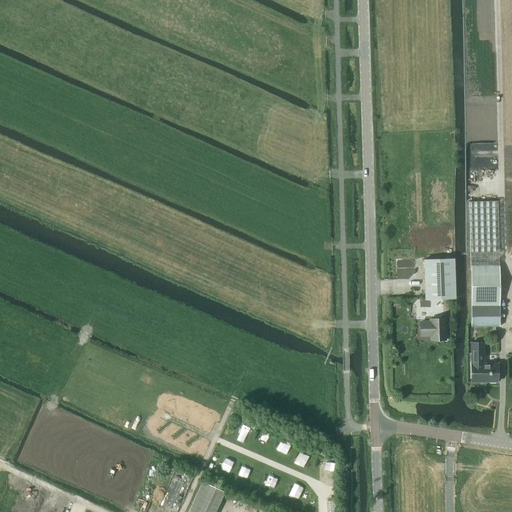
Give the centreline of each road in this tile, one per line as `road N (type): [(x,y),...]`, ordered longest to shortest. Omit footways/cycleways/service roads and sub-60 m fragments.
road 1 (tertiary): [(374,427),(361,0)]
road 2 (track): [(503,317),(496,0)]
road 3 (tertiary): [(511,446),(374,427)]
road 4 (track): [(116,511),(0,460)]
